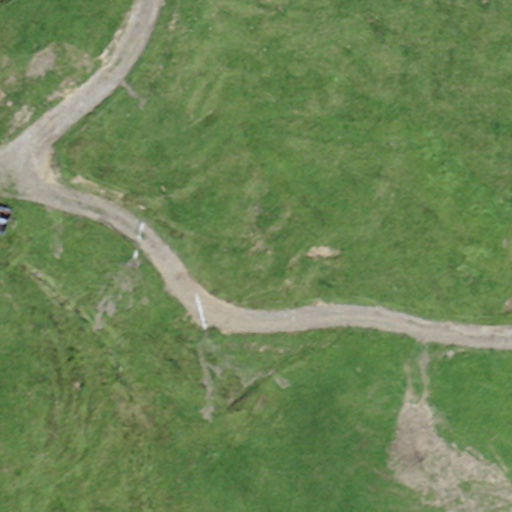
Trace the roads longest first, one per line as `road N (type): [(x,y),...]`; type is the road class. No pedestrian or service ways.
road 1 (track): [(22,177),(54,197),(115,212),(195,301),(254,322),(379,315),(511,337)]
road 2 (track): [(139,0),(127,42),(25,148),(22,177),(0,183)]
